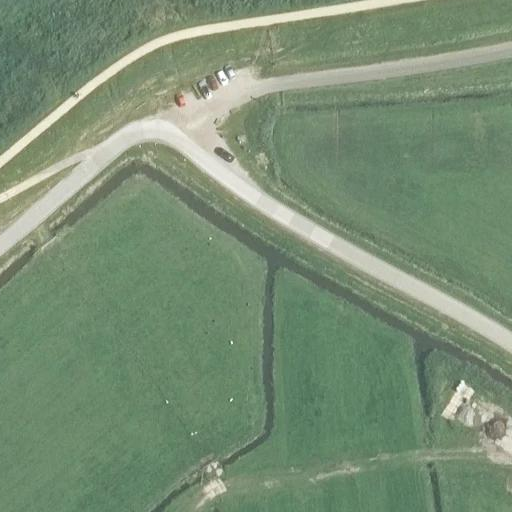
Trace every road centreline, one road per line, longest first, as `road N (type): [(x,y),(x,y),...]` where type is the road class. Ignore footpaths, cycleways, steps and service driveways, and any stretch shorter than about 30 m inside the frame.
road 1 (unclassified): [(511,342),(181,147)]
road 2 (unclassified): [(0,248),(123,144),(165,134),(181,147)]
